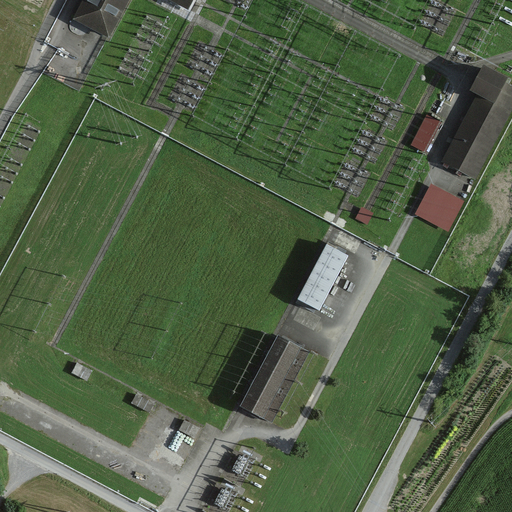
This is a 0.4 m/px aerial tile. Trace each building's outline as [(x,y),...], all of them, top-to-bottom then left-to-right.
[(165,0),(194,14),(200,0),(86,0),(77,19),(112,37),(130,0),(165,0)] [(474,181),(511,110),(511,79),(488,66),(473,93),(480,97),(444,164),(474,181)] [(441,118),(427,111),(410,141),(424,149),(441,118)] [(463,205),(433,187),(417,214),(447,232),(463,205)] [(369,223),(374,210),(361,206),(356,219),(369,223)] [(325,245),(299,303),(323,313),(349,256),(325,245)] [(309,354),(277,338),(268,356),(254,385),(244,405),(275,421),(286,399),(302,368),(309,354)] [(78,362),(72,372),(88,380),(93,369),(78,362)] [(196,436),(200,426),(185,420),(181,429),(196,436)] [(224,464),(210,502),(229,509),(248,458),(241,455),(236,468),(224,464)]
